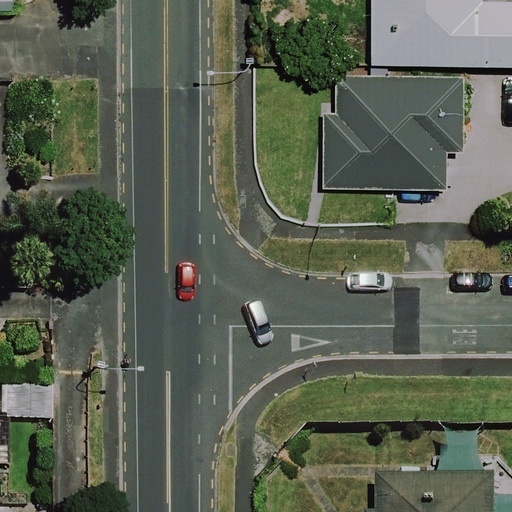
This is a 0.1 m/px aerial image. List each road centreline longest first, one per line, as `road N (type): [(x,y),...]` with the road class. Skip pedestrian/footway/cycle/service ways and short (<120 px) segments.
road 1 (residential): [(167,328),(511,325)]
road 2 (secondary): [(165,0),(167,328)]
road 3 (secondary): [(167,328),(171,511)]
